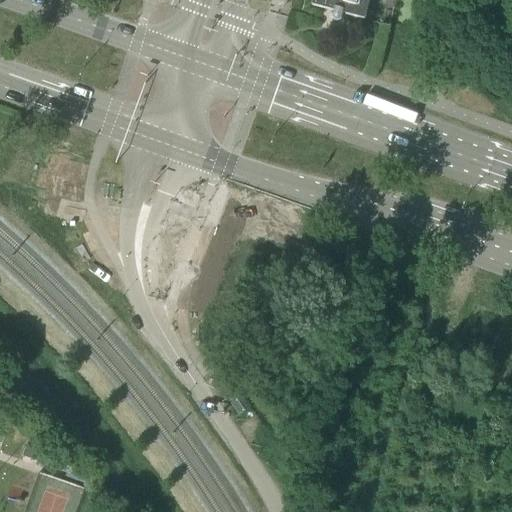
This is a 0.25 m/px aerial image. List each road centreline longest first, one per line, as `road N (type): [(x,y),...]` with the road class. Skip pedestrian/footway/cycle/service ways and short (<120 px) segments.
road 1 (secondary): [(182,149),(511,256)]
road 2 (secondary): [(511,174),(209,64)]
road 3 (unclassified): [(277,511),(163,339),(140,290),(142,234)]
road 4 (secondary): [(184,55),(16,0)]
road 5 (secondary): [(0,86),(153,139)]
